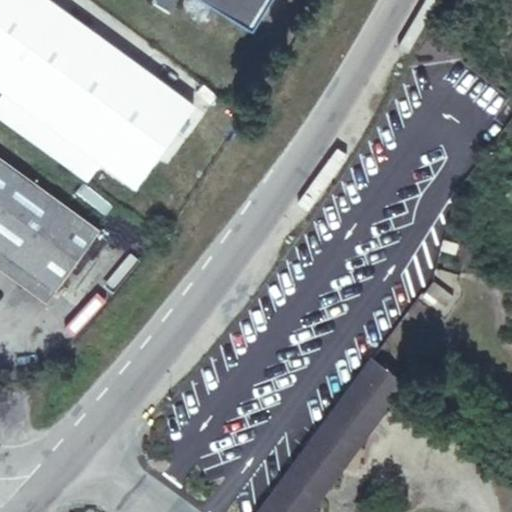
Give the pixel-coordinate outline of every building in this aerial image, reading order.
[(44,0),(0,0),(0,94),(124,190),(187,107),(44,0)] [(171,0),(166,10),(179,17),(188,0),(215,0),(255,22),(267,0),(171,0)] [(0,166),(0,262),(43,296),(90,236),(0,166)] [(43,296),(0,262),(0,275),(37,304),(43,296)] [(437,364),(429,375),(446,388),(454,378),(437,364)] [(366,365),(260,511),(309,511),(399,389),(366,365)]
